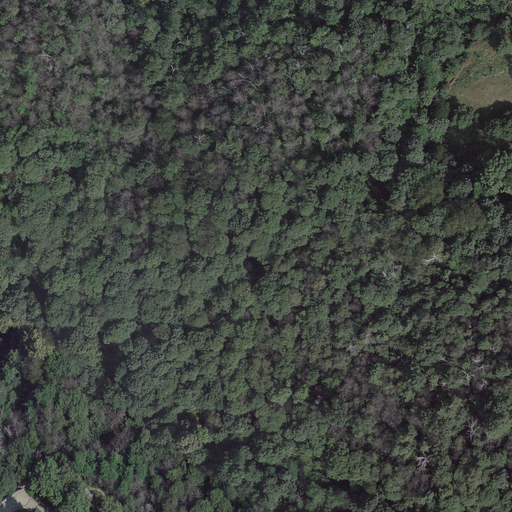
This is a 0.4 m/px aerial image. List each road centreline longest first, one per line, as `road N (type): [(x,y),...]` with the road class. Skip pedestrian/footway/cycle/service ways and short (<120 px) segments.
road 1 (track): [(205,444),(179,450),(80,442),(0,476)]
road 2 (track): [(205,444),(222,413),(189,381),(176,354),(181,322),(170,260)]
road 3 (track): [(0,495),(12,484),(60,484),(107,496),(124,511)]
